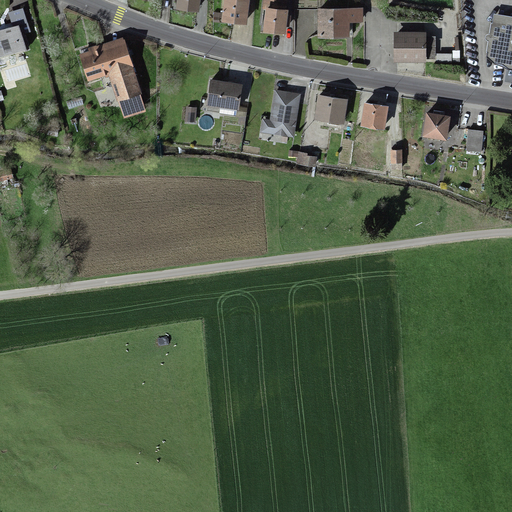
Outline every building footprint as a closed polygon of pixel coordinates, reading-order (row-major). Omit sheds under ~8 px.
[(244,0),(223,0),(222,17),(242,19),(244,0)] [(285,6),(264,4),(262,25),(283,27),(285,6)] [(320,5),(320,33),(346,33),(346,19),(360,19),(360,5),(320,5)] [(511,17),(494,15),(492,24),(491,24),(489,34),(487,35),(485,37),(486,40),(488,41),(486,52),(488,53),(487,57),(496,65),(506,69),(511,70),(511,17)] [(18,27),(0,31),(0,56),(24,50),(18,27)] [(424,34),(395,33),(394,58),(423,59),(424,34)] [(140,90),(120,37),(84,51),(93,75),(103,72),(113,100),(140,90)] [(205,103),(235,107),(238,82),(208,78),(205,103)] [(300,94),(274,91),(270,119),(262,118),(259,133),(294,138),(300,94)] [(344,96),(320,94),(318,115),(343,117),(344,96)] [(387,104),(363,100),(359,122),(383,127),(387,104)] [(452,114),(428,110),(424,135),(448,138),(452,114)] [(483,130),(468,129),(467,151),(482,151),(483,130)] [(392,149),(392,160),(400,160),(400,149),(392,149)]
